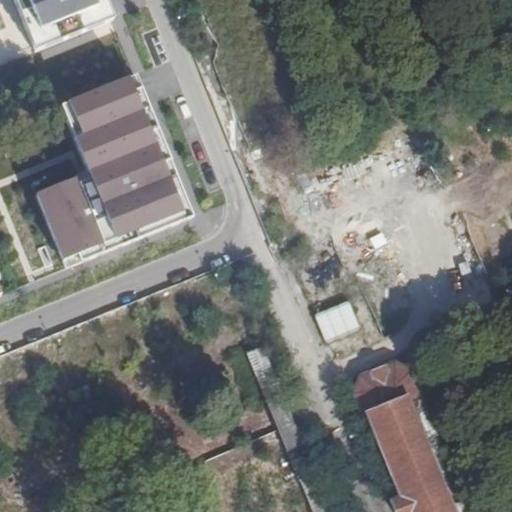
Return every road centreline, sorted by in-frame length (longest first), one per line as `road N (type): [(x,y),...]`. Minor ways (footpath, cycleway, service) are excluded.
road 1 (residential): [(356,511),(250,244)]
road 2 (residential): [(0,343),(250,244)]
road 3 (residential): [(250,244),(155,0)]
